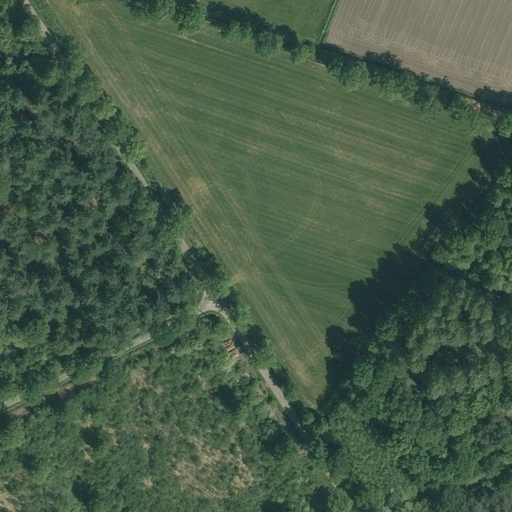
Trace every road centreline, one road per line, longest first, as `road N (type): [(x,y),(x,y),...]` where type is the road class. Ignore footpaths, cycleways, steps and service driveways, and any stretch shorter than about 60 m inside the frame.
road 1 (unclassified): [(218,301),(23,0)]
road 2 (unclassified): [(354,511),(218,301)]
road 3 (unclassified): [(218,301),(0,409)]
